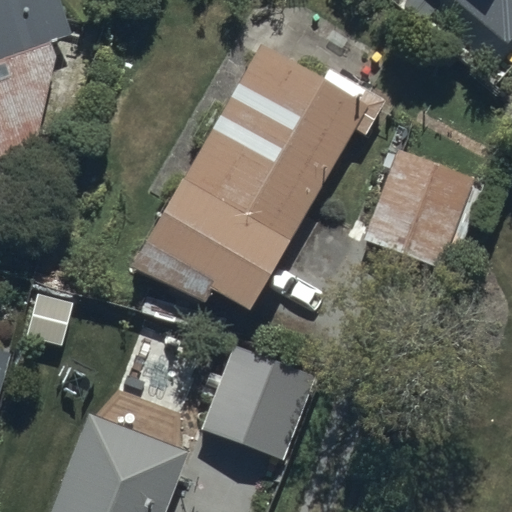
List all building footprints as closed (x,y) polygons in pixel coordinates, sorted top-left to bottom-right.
[(0,0),(0,171),(35,159),(55,66),(50,52),(69,45),(51,0),(0,0)] [(317,92),(257,57),(132,283),(209,326),(214,316),(247,334),(352,144),(364,150),(385,113),(324,79),(317,92)] [(474,191),(393,159),(359,249),(440,280),(474,191)] [(317,384),(229,353),(200,435),(288,466),(317,384)] [(0,403),(11,362),(0,359),(0,403)] [(170,511),(188,466),(82,426),(49,511),(170,511)]
